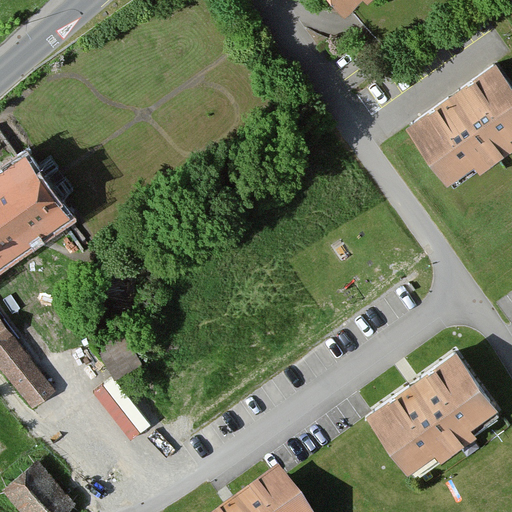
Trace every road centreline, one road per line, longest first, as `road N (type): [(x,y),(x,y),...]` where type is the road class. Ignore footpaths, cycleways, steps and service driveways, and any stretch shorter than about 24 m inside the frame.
road 1 (residential): [(132,511),(460,288)]
road 2 (residential): [(460,288),(261,0)]
